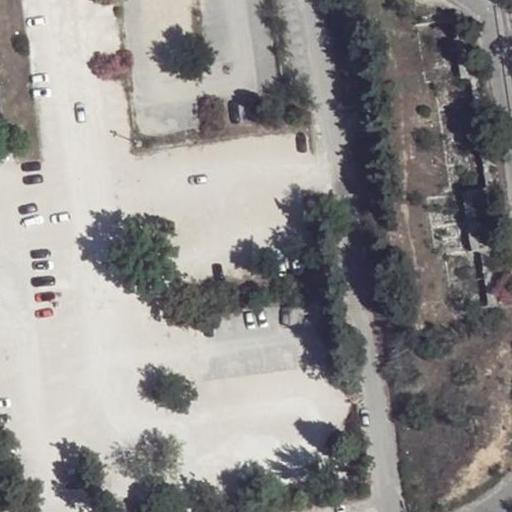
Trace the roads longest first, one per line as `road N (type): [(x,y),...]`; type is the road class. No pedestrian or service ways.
road 1 (unknown): [(91,337),(102,406),(133,422),(371,399)]
road 2 (unknown): [(64,0),(91,337)]
road 3 (unknown): [(91,337),(318,312)]
road 4 (unknown): [(511,137),(492,20),(478,0)]
